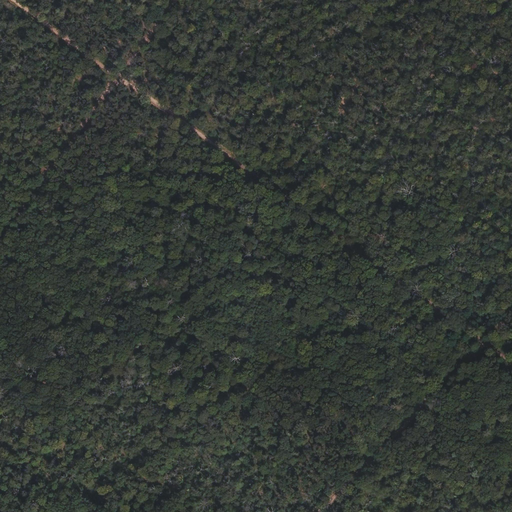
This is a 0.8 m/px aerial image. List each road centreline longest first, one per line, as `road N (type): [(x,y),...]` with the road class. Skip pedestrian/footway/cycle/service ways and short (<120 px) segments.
road 1 (track): [(12,0),(511,360)]
road 2 (unknown): [(175,0),(0,245)]
road 3 (track): [(322,511),(511,313)]
